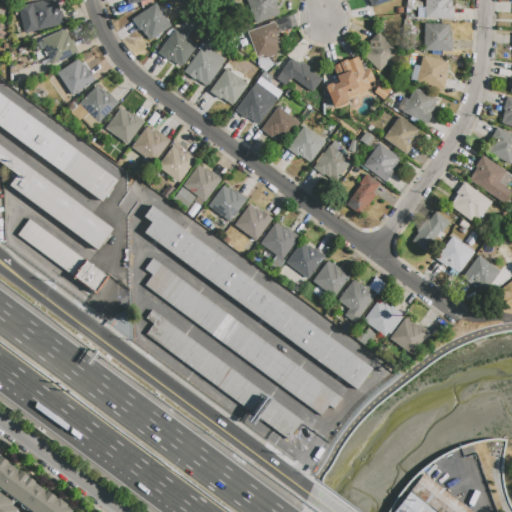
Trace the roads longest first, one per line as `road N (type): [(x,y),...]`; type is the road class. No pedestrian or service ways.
road 1 (residential): [(462,322),(161,99),(119,47),(99,0)]
road 2 (motorway): [(264,511),(0,316)]
road 3 (residential): [(372,255),(452,145),(469,108),(480,71),(483,0)]
road 4 (secondary): [(116,346),(314,497)]
road 5 (motorway): [(0,369),(192,511)]
road 6 (tertiary): [(0,419),(124,511)]
road 7 (secondary): [(11,267),(116,346)]
